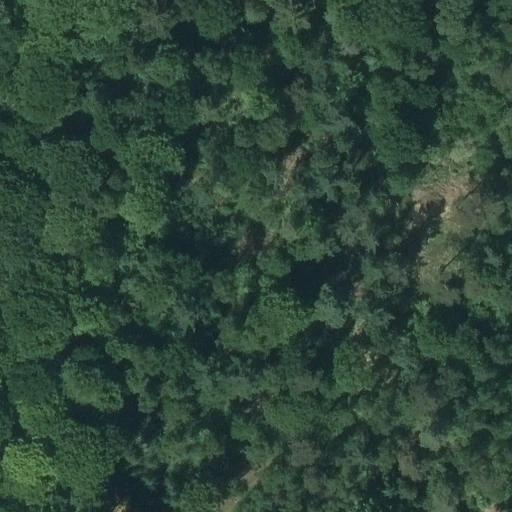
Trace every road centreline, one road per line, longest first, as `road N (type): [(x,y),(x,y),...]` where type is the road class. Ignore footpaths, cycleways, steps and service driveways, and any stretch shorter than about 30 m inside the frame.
road 1 (track): [(341,0),(464,511)]
road 2 (track): [(42,0),(22,207),(0,208)]
